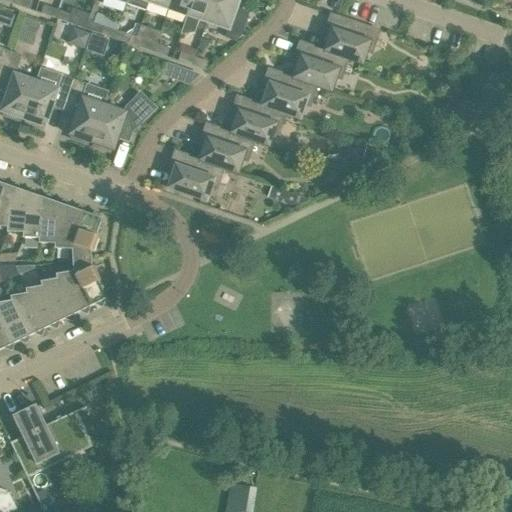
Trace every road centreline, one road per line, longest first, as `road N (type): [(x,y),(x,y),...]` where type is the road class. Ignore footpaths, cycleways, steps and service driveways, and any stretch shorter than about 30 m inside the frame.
road 1 (residential): [(0,386),(177,298),(194,266),(188,238),(133,195)]
road 2 (track): [(128,445),(156,444),(452,511)]
road 3 (residential): [(133,195),(161,123),(282,20),(289,0)]
road 4 (residential): [(133,195),(0,152)]
road 5 (residential): [(387,0),(511,44)]
